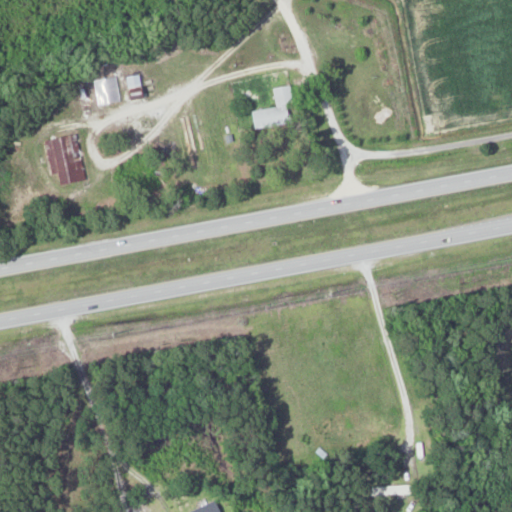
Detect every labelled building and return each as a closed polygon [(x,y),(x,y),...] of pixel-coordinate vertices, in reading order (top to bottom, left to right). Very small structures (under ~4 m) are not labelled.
[(118,100),(113,74),(90,79),(95,105),(118,100)] [(123,87),(136,86),(136,74),(123,75),(123,87)] [(250,127),(289,122),(284,84),(270,86),(272,106),(247,109),(250,127)] [(73,132),(42,138),(52,185),(83,179),(73,132)] [(367,484),(367,494),(401,494),(401,484),(367,484)] [(217,511),(211,498),(180,511),(217,511)]
